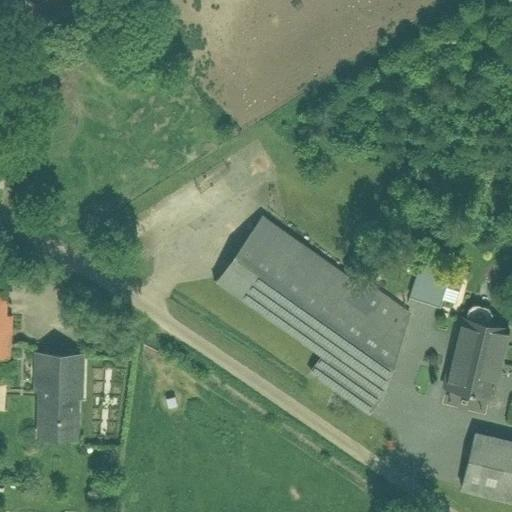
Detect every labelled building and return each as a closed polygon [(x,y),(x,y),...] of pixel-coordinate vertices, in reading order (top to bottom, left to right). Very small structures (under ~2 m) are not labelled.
[(410,304),(274,214),(229,281),(322,343),(309,363),(374,407),(410,304)] [(426,256),(418,286),(455,295),(462,265),(426,256)] [(461,321),(446,386),(490,397),(506,331),(461,321)] [(69,346),(33,345),(31,432),(67,432),(69,346)] [(511,442),(473,433),(460,486),(511,498),(511,442)]
